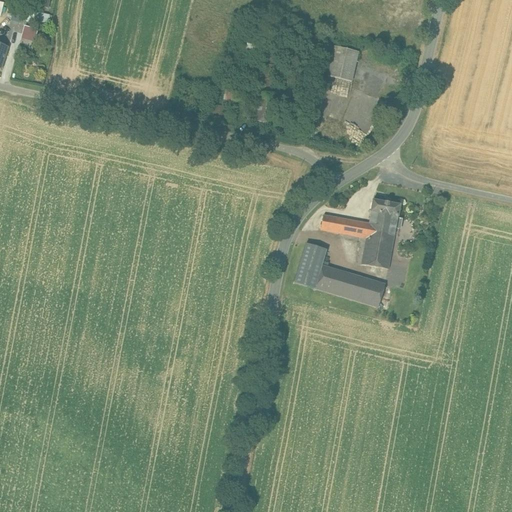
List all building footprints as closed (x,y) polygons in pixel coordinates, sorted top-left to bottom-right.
[(50,0),(40,0),(38,6),(49,9),(50,0)] [(35,42),(39,29),(25,25),(22,38),(35,42)] [(358,52),(334,47),(334,48),(324,46),(318,71),(328,74),(327,77),(351,82),(358,52)] [(274,66),(266,64),(261,85),(270,87),(274,66)] [(232,100),(232,89),(224,89),(223,100),(232,100)] [(276,99),(259,95),(253,122),(270,125),(276,99)] [(400,206),(372,201),(370,213),(371,213),(369,224),(369,225),(367,236),(393,240),(397,218),(398,218),(400,206)] [(369,224),(323,216),(320,231),(366,239),(367,236),(369,225),(369,224)] [(393,240),(367,236),(366,239),(361,265),(388,270),(393,240)] [(385,285),(321,266),(326,251),(305,245),(294,283),(378,308),(385,285)]
